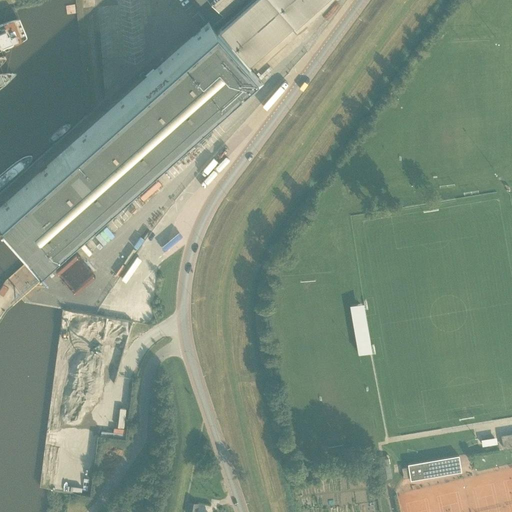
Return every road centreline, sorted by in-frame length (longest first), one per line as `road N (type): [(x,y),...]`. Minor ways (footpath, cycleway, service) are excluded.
road 1 (secondary): [(241,511),(186,342),(189,256),(216,195),(361,0)]
road 2 (unknown): [(96,511),(138,442),(155,360),(186,342)]
